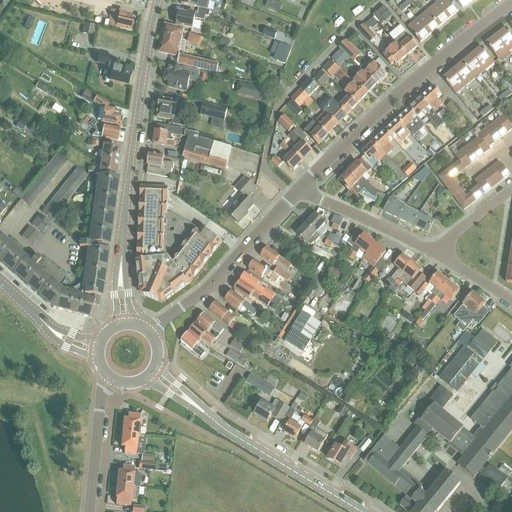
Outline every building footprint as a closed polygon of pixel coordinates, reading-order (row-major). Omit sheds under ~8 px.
[(199,9),(205,10),(207,1),(213,2),(213,0),(182,0),(181,5),(199,9)] [(271,0),(268,0),(266,6),(273,9),(276,2),(271,0)] [(409,0),(404,4),(408,8),(413,4),(409,0)] [(440,0),(436,4),(449,19),(459,11),(449,0),(440,0)] [(473,1),(472,0),(456,0),(462,8),(473,1)] [(408,8),(404,4),(399,8),(403,12),(408,8)] [(449,19),(436,4),(427,12),(440,27),(449,19)] [(361,6),(354,12),(357,16),(364,10),(361,6)] [(382,17),(388,12),(384,7),(373,16),(374,17),(374,18),(379,24),(381,26),(386,22),(382,17)] [(199,9),(198,15),(189,13),(188,15),(180,13),(177,26),(193,29),(195,19),(205,21),(206,16),(209,17),(210,11),(205,10),(199,9)] [(120,13),(111,11),(108,27),(131,32),(134,19),(125,17),(126,14),(120,13)] [(427,12),(417,20),(430,35),(440,27),(427,12)] [(33,30),(38,18),(31,15),(26,27),(33,30)] [(374,18),(365,25),(369,30),(373,27),(374,28),(379,24),(374,18)] [(430,35),(417,20),(408,28),(421,43),(430,35)] [(84,24),(82,34),(95,37),(97,27),(84,24)] [(359,31),(370,43),(376,37),(369,30),(365,25),(359,31)] [(390,35),(407,56),(418,47),(411,38),(405,32),(401,26),(390,35)] [(183,31),(165,27),(160,53),(177,57),(183,31)] [(266,29),(263,36),(274,40),(277,33),(266,29)] [(511,35),(506,29),(496,36),(509,52),(511,49),(511,35)] [(193,32),(190,38),(200,44),(204,38),(193,32)] [(360,44),(361,38),(352,35),(351,42),(360,44)] [(393,40),(382,49),(386,53),(386,54),(383,57),(384,57),(391,66),(391,65),(394,63),(396,65),(397,64),(399,66),(403,63),(401,61),(407,56),(390,35),(389,35),(393,40)] [(509,52),(496,36),(486,44),(499,60),(509,52)] [(219,44),(228,48),(230,41),(222,38),(219,44)] [(362,57),(348,43),(341,50),(356,64),(362,57)] [(285,66),(292,49),(281,44),(274,61),(285,66)] [(482,48),(472,56),(485,71),(495,63),(482,48)] [(341,50),(331,60),(339,68),(348,58),(341,50)] [(128,87),(132,71),(118,68),(119,64),(110,62),(111,59),(99,55),(97,64),(108,67),(107,70),(108,71),(105,80),(128,87)] [(178,64),(217,73),(219,65),(180,55),(178,64)] [(485,71),(472,56),(463,63),(475,79),(485,71)] [(331,61),(323,69),(332,78),(340,70),(331,61)] [(365,65),(361,69),(365,73),(376,84),(386,74),(375,63),(369,69),(365,65)] [(475,79),(463,63),(453,71),(466,87),(475,79)] [(196,83),(199,73),(183,69),(183,70),(170,66),(168,74),(167,73),(167,74),(165,82),(169,83),(168,88),(187,92),(190,81),(196,83)] [(321,71),(314,79),(322,88),(330,80),(321,71)] [(339,77),(345,82),(350,77),(344,71),(339,77)] [(466,87),(453,71),(443,79),(456,95),(466,87)] [(355,75),(351,79),(354,82),(355,83),(367,95),(376,84),(365,73),(359,79),(355,75)] [(350,79),(343,86),(347,90),(344,92),(345,93),(357,105),(367,95),(355,83),(354,82),(351,79),(350,79)] [(311,80),(301,90),(309,97),(310,98),(319,88),(311,80)] [(270,81),(268,88),(278,91),(280,84),(270,81)] [(39,83),(36,88),(46,95),(49,90),(39,83)] [(247,85),(244,96),(261,100),(264,89),(247,85)] [(372,92),(377,99),(385,92),(379,86),(372,92)] [(422,98),(434,111),(442,104),(437,98),(441,95),(434,86),(422,98)] [(83,97),(92,104),(97,96),(88,90),(83,97)] [(292,100),(291,101),(293,102),(294,103),(299,108),(304,103),(309,97),(301,90),(292,100)] [(345,93),(336,104),(348,115),(357,105),(345,93)] [(507,99),(504,94),(499,98),(502,103),(507,99)] [(98,122),(102,123),(116,125),(116,127),(121,128),(122,122),(121,121),(122,117),(120,117),(120,113),(115,113),(115,110),(107,109),(110,105),(96,98),(93,103),(100,107),(98,122)] [(434,111),(422,98),(410,109),(421,121),(425,116),(438,129),(444,123),(442,121),(437,115),(434,112),(434,111)] [(157,118),(173,121),(172,125),(184,127),(186,113),(176,110),(177,102),(161,99),(157,118)] [(348,115),(336,104),(334,102),(324,112),(326,114),(338,125),(348,115)] [(300,116),(304,112),(299,108),(294,103),(289,108),(299,117),(300,116)] [(451,103),(446,108),(453,115),(458,111),(451,103)] [(205,104),(202,115),(225,121),(228,109),(205,104)] [(490,106),(485,110),(488,114),(493,110),(490,106)] [(410,109),(398,120),(411,134),(414,137),(426,126),(421,121),(410,109)] [(444,109),(437,115),(442,121),(449,115),(444,109)] [(488,114),(485,110),(480,114),(483,118),(488,114)] [(491,126),(501,139),(511,130),(511,127),(499,111),(496,114),(500,119),(491,126)] [(338,125),(326,114),(317,124),(320,127),(328,135),(338,125)] [(285,116),(278,123),(289,133),(295,126),(285,116)] [(486,119),(482,123),(487,129),(491,126),(486,119)] [(16,127),(23,131),(27,124),(20,120),(16,127)] [(93,120),(89,125),(96,132),(96,133),(95,133),(94,134),(93,135),(92,136),(92,137),(101,139),(117,141),(119,130),(100,126),(93,120)] [(410,134),(398,120),(386,131),(393,139),(397,135),(402,141),(410,134)] [(320,127),(317,124),(314,121),(304,131),(318,145),(328,135),(320,127)] [(171,135),(188,138),(182,157),(225,170),(231,149),(198,138),(199,134),(182,131),(182,128),(157,125),(156,131),(154,145),(166,147),(174,148),(175,142),(170,142),(171,135)] [(478,128),(475,130),(490,150),(491,150),(489,148),(493,144),(501,139),(491,126),(487,129),(482,133),(478,128)] [(490,150),(475,130),(474,130),(471,132),(477,140),(468,147),(478,160),(490,150)] [(386,131),(374,142),(386,156),(394,148),(389,143),(393,139),(386,131)] [(278,133),(276,136),(283,143),(286,141),(278,133)] [(293,152),(303,162),(313,151),(293,133),(289,136),(299,146),(293,152)] [(371,144),(361,153),(362,154),(369,162),(374,167),(378,163),(382,160),(403,183),(407,179),(402,173),(386,156),(374,142),(371,144)] [(285,153),(289,149),(284,144),(280,147),(285,153)] [(103,146),(101,159),(118,162),(120,149),(103,146)] [(478,160),(468,147),(459,154),(453,146),(450,149),(465,169),(478,160)] [(303,162),(293,152),(283,162),(293,171),(303,162)] [(53,160),(63,169),(67,163),(57,155),(53,160)] [(147,174),(161,176),(161,177),(162,174),(170,176),(172,170),(173,170),(174,164),(163,162),(164,157),(150,155),(148,166),(147,174)] [(271,162),(278,169),(283,164),(276,157),(271,162)] [(118,162),(101,159),(100,172),(116,175),(118,162)] [(357,162),(348,172),(358,182),(364,189),(369,193),(376,197),(378,197),(384,200),(385,197),(378,193),(363,178),(368,173),(371,170),(361,159),(357,162)] [(53,160),(49,165),(59,173),(63,169),(53,160)] [(186,162),(184,171),(194,172),(195,163),(186,162)] [(500,163),(488,172),(497,185),(510,175),(500,163)] [(411,164),(402,173),(407,179),(416,170),(411,164)] [(452,194),(459,188),(452,179),(462,172),(456,164),(439,177),(452,194)] [(49,165),(45,170),(55,178),(59,173),(49,165)] [(224,175),(201,168),(200,173),(223,180),(224,175)] [(426,168),(412,179),(422,184),(430,173),(426,168)] [(78,169),(74,174),(83,182),(88,177),(78,169)] [(45,170),(41,175),(51,183),(55,178),(45,170)] [(358,182),(348,172),(340,180),(347,187),(345,188),(356,199),(359,196),(375,203),(373,206),(379,209),(382,210),(386,202),(384,200),(369,193),(364,189),(358,182)] [(497,185),(488,172),(475,182),(485,195),(497,185)] [(74,174),(70,179),(79,187),(83,182),(74,174)] [(101,174),(99,192),(116,194),(119,177),(101,174)] [(41,175),(37,180),(47,187),(51,183),(41,175)] [(247,199),(257,189),(245,178),(235,189),(242,195),(226,213),(238,225),(245,218),(244,217),(254,205),(247,199)] [(70,179),(66,184),(76,191),(79,187),(70,179)] [(37,180),(33,184),(43,192),(47,187),(37,180)] [(33,184),(29,189),(39,197),(43,192),(33,184)] [(76,191),(66,184),(62,189),(72,196),(76,191)] [(176,191),(168,191),(168,188),(155,188),(141,187),(141,192),(140,197),(144,197),(144,202),(140,202),(140,212),(143,212),(143,217),(139,217),(139,227),(143,227),(143,232),(139,232),(138,242),(142,242),(142,247),(138,247),(138,252),(138,257),(141,257),(141,262),(137,262),(137,266),(140,266),(141,270),(140,270),(140,271),(141,274),(138,274),(139,278),(140,285),(140,290),(141,295),(144,296),(151,299),(159,303),(162,304),(175,295),(175,294),(182,290),(189,285),(194,278),(197,275),(200,271),(203,266),(206,263),(209,259),(213,255),(218,248),(222,242),(230,232),(176,195),(176,191)] [(459,188),(452,194),(464,211),(482,197),(476,189),(466,197),(459,188)] [(39,197),(29,189),(25,195),(35,203),(39,197)] [(62,189),(58,193),(68,201),(72,196),(62,189)] [(439,189),(435,195),(439,198),(443,192),(439,189)] [(116,194),(99,192),(96,209),(114,211),(116,194)] [(68,201),(58,193),(54,198),(64,206),(68,201)] [(35,203),(25,195),(21,200),(31,208),(35,203)] [(399,219),(405,208),(394,203),(396,199),(391,197),(384,212),(399,219)] [(54,198),(50,203),(60,211),(64,206),(54,198)] [(60,211),(50,203),(46,208),(56,216),(60,211)] [(407,204),(405,208),(399,219),(413,226),(419,215),(409,210),(411,206),(407,204)] [(421,211),(419,215),(413,226),(428,234),(434,222),(424,217),(426,214),(424,213),(429,206),(426,204),(421,211)] [(56,216),(46,208),(42,213),(52,221),(56,216)] [(96,209),(94,226),(112,228),(114,211),(96,209)] [(316,214),(306,224),(316,233),(320,236),(321,238),(327,232),(322,227),(326,223),(316,214)] [(40,215),(36,220),(46,228),(50,223),(40,215)] [(348,231),(352,221),(346,219),(343,229),(348,231)] [(46,228),(36,220),(32,225),(42,233),(46,228)] [(316,233),(306,224),(297,235),(307,244),(308,243),(311,246),(320,236),(316,233)] [(112,228),(94,226),(92,243),(94,244),(107,245),(110,246),(112,228)] [(30,228),(26,233),(36,240),(40,235),(30,228)] [(36,240),(26,233),(22,238),(32,246),(36,240)] [(351,251),(347,257),(353,260),(356,253),(360,249),(366,255),(376,244),(364,235),(362,237),(357,233),(348,243),(353,248),(351,251)] [(329,237),(328,241),(337,244),(340,245),(343,237),(338,234),(336,238),(332,236),(329,237)] [(0,262),(1,263),(13,249),(0,237),(0,262)] [(337,244),(328,241),(326,240),(324,245),(335,249),(337,244)] [(366,255),(362,259),(373,269),(381,259),(386,253),(376,244),(366,255)] [(13,249),(1,263),(13,274),(25,260),(13,249)] [(89,266),(106,268),(109,251),(106,251),(94,249),(91,249),(89,266)] [(267,249),(261,257),(273,266),(277,261),(286,269),(289,270),(292,266),(289,265),(280,258),(279,257),(267,249)] [(391,277),(384,284),(391,290),(396,283),(413,263),(403,255),(401,258),(395,253),(388,261),(394,266),(399,270),(392,279),(391,277)] [(35,266),(41,259),(37,255),(31,262),(35,266)] [(38,271),(25,260),(13,274),(26,285),(38,271)] [(255,262),(249,270),(262,279),(268,270),(255,262)] [(422,271),(413,263),(396,283),(399,287),(403,282),(415,292),(426,278),(420,273),(422,271)] [(89,266),(86,283),(104,285),(106,268),(89,266)] [(276,267),(272,273),(285,281),(287,283),(291,277),(276,267)] [(338,268),(331,269),(332,279),(340,278),(338,268)] [(373,269),(364,279),(369,283),(378,273),(373,269)] [(51,283),(38,271),(26,285),(39,296),(51,283)] [(240,282),(271,303),(272,304),(277,307),(281,301),(274,297),(275,296),(266,290),(265,292),(257,287),(260,283),(246,274),(240,282)] [(432,303),(449,283),(438,274),(430,284),(428,286),(424,282),(415,292),(420,296),(425,290),(432,296),(429,300),(423,307),(426,310),(432,303)] [(271,303),(240,282),(234,291),(249,300),(251,297),(267,307),(271,303)] [(339,282),(335,288),(341,292),(345,286),(339,282)] [(61,292),(51,283),(39,296),(52,308),(57,310),(61,292)] [(104,285),(86,283),(85,295),(102,297),(104,285)] [(432,303),(426,310),(421,317),(424,320),(440,300),(442,302),(445,297),(451,302),(460,292),(449,283),(432,303)] [(78,297),(61,292),(57,310),(73,314),(78,297)] [(243,315),(246,310),(254,317),(257,312),(232,292),(225,300),(238,311),(243,315)] [(460,309),(456,315),(469,326),(470,325),(471,324),(474,320),(479,324),(481,322),(483,319),(488,313),(485,310),(484,309),(482,308),(486,304),(473,294),(469,299),(464,306),(464,305),(463,305),(460,309)] [(78,297),(73,314),(90,319),(94,301),(78,297)] [(237,329),(232,324),(236,319),(217,302),(209,311),(234,333),(237,329)] [(402,317),(411,323),(414,318),(405,312),(402,317)] [(292,330),(285,342),(303,353),(311,341),(321,324),(303,313),(292,330)] [(389,313),(382,324),(392,331),(399,320),(389,313)] [(204,314),(197,324),(208,333),(212,329),(220,336),(224,331),(204,314)] [(241,315),(237,320),(252,332),(256,328),(241,315)] [(420,319),(416,324),(420,327),(424,322),(420,319)] [(212,337),(208,333),(197,324),(189,333),(200,342),(204,338),(212,345),(216,340),(212,337)] [(278,324),(275,329),(281,333),(284,328),(278,324)] [(467,332),(459,342),(467,349),(468,347),(484,360),(491,351),(498,343),(482,330),(475,339),(467,332)] [(205,353),(197,347),(200,342),(189,333),(181,342),(201,358),(202,357),(205,353)] [(442,333),(437,340),(444,345),(449,339),(442,333)] [(244,345),(234,339),(230,346),(240,352),(244,345)] [(457,393),(483,362),(467,349),(464,353),(442,380),(457,393)] [(230,350),(226,356),(246,369),(250,363),(230,350)] [(420,418),(414,425),(418,428),(428,436),(433,430),(450,444),(449,445),(464,457),(458,465),(459,466),(463,469),(464,470),(464,469),(468,473),(469,474),(469,473),(473,477),(474,478),(478,472),(481,474),(480,475),(499,489),(507,479),(491,466),(487,471),(482,467),(487,462),(511,430),(511,364),(509,368),(511,370),(507,376),(507,375),(506,376),(504,380),(503,379),(503,380),(497,387),(499,388),(495,393),(494,392),(485,402),(483,405),(482,405),(482,406),(479,409),(479,410),(476,413),(475,414),(476,414),(471,420),(480,427),(473,436),(442,411),(454,396),(441,386),(426,404),(431,408),(430,410),(429,411),(426,414),(425,415),(426,416),(423,419),(422,419),(422,420),(420,418)] [(251,374),(246,383),(258,390),(263,381),(251,374)] [(262,390),(272,395),(276,387),(267,382),(262,390)] [(347,397),(343,402),(348,405),(352,400),(347,397)] [(289,412),(290,409),(276,401),(272,408),(262,402),(255,415),(267,423),(272,415),(283,422),(284,420),(289,412)] [(341,405),(336,413),(344,418),(349,410),(341,405)] [(289,412),(284,420),(288,423),(283,432),(296,439),(305,423),(302,421),(300,420),(297,425),(290,421),(295,412),(290,409),(289,412)] [(123,434),(140,436),(141,428),(139,428),(141,416),(129,414),(128,420),(125,420),(123,434)] [(314,421),(305,416),(302,421),(305,423),(310,427),(314,421)] [(314,420),(314,421),(310,427),(307,431),(312,434),(306,445),(318,452),(328,436),(317,429),(320,423),(314,420)] [(383,438),(364,461),(365,462),(365,461),(368,464),(395,487),(395,486),(407,496),(400,505),(408,511),(437,511),(443,505),(460,485),(461,483),(447,472),(430,492),(402,469),(428,436),(418,428),(404,445),(400,450),(397,447),(398,446),(397,446),(396,447),(385,437),(385,436),(383,438)] [(140,436),(123,434),(121,448),(125,448),(124,454),(136,456),(137,444),(139,444),(140,436)] [(368,437),(367,438),(359,448),(364,452),(372,442),(371,442),(372,440),(368,437)] [(347,443),(343,449),(337,446),(329,459),(341,466),(345,458),(350,461),(357,450),(347,443)] [(143,454),(142,461),(155,463),(156,456),(143,454)] [(140,462),(139,470),(141,470),(154,471),(155,464),(142,462),(140,462)] [(117,486),(139,488),(141,474),(134,474),(135,468),(123,466),(122,473),(119,472),(117,486)] [(139,488),(117,486),(116,499),(117,499),(116,505),(131,507),(131,500),(137,501),(138,496),(139,496),(139,488)] [(147,497),(149,488),(142,487),(141,496),(147,497)]
